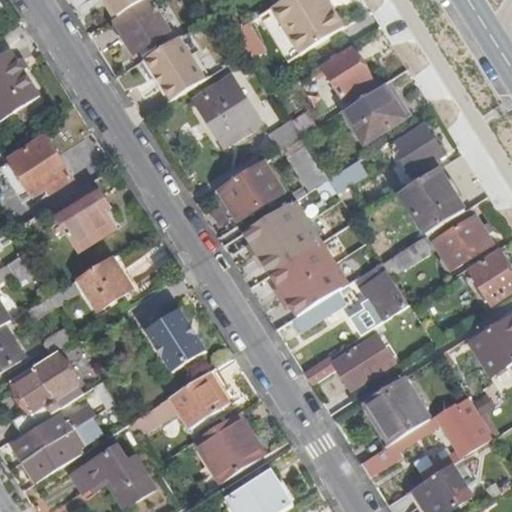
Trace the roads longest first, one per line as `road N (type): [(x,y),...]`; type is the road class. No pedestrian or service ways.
road 1 (residential): [(361,511),(36,0)]
road 2 (residential): [(440,57),(511,175)]
